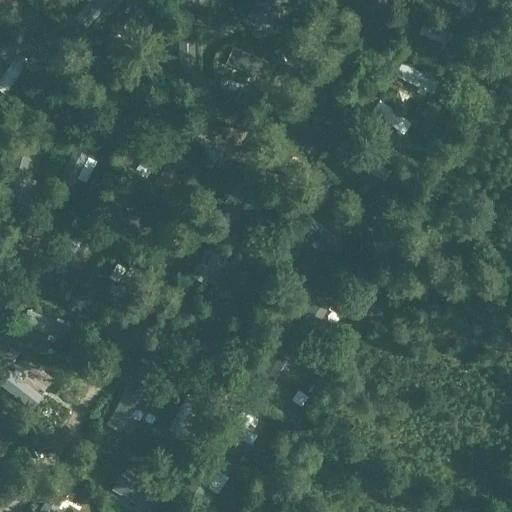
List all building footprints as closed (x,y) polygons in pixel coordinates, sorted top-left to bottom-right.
[(85,0),(71,14),(83,25),(107,0),(85,0)] [(252,0),(244,14),(257,22),(269,0),(252,0)] [(474,0),(436,0),(470,12),(474,0)] [(463,38),(420,19),(415,30),(458,49),(463,38)] [(178,76),(195,76),(194,37),(177,38),(178,76)] [(352,66),(359,54),(332,39),(325,51),(352,66)] [(11,57),(0,73),(0,87),(5,91),(23,65),(11,57)] [(441,82),(399,61),(391,76),(433,97),(441,82)] [(50,80),(45,92),(77,106),(82,94),(50,80)] [(413,124),(373,97),(365,109),(404,137),(413,124)] [(319,151),(327,137),(290,115),(281,129),(319,151)] [(105,143),(99,155),(109,160),(115,149),(105,143)] [(73,144),(57,176),(74,184),(90,152),(73,144)] [(359,145),(350,158),(385,181),(394,168),(359,145)] [(14,155),(5,195),(26,199),(34,160),(14,155)] [(121,164),(131,170),(136,162),(126,156),(121,164)] [(136,191),(129,205),(163,222),(170,208),(136,191)] [(110,214),(106,220),(111,223),(115,217),(110,214)] [(304,214),(295,227),(331,251),(340,237),(304,214)] [(73,223),(48,262),(61,270),(86,231),(73,223)] [(212,247),(196,287),(209,293),(226,253),(212,247)] [(346,262),(342,272),(350,276),(355,267),(346,262)] [(117,266),(104,287),(116,294),(129,273),(117,266)] [(294,322),(312,332),(333,293),(315,283),(294,322)] [(27,311),(20,328),(63,344),(70,328),(27,311)] [(251,380),(264,388),(284,356),(271,348),(251,380)] [(1,378),(33,400),(42,386),(10,364),(1,378)] [(115,430),(138,390),(123,381),(99,421),(115,430)] [(157,389),(148,385),(143,395),(152,399),(157,389)] [(242,458),(259,428),(241,418),(224,448),(242,458)] [(192,488),(204,495),(224,461),(212,454),(192,488)] [(157,496),(120,474),(112,487),(148,510),(157,496)] [(76,511),(69,496),(44,507),(46,511),(76,511)]
